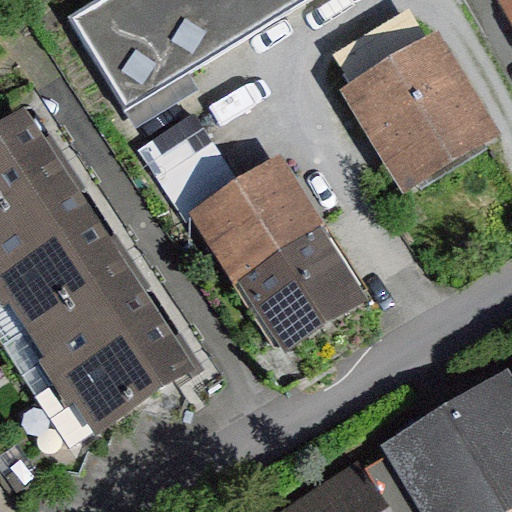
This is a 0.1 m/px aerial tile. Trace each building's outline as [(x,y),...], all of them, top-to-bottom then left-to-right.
[(115,0),(59,33),(111,121),(315,0),(115,0)] [(511,0),(489,0),(511,44),(511,0)] [(422,49),(331,99),(390,204),(481,154),(422,49)] [(0,130),(0,203),(45,175),(11,124),(0,130)] [(269,167),(180,217),(266,368),(355,318),(269,167)] [(0,203),(0,276),(78,226),(45,175),(0,203)] [(0,276),(0,339),(5,346),(112,277),(78,226),(0,276)] [(5,346),(38,397),(145,328),(112,277),(5,346)] [(38,397),(72,449),(179,379),(145,328),(38,397)] [(511,511),(511,376),(507,369),(383,445),(388,454),(362,471),(389,511),(511,511)] [(389,511),(362,471),(356,463),(284,511),(389,511)]
